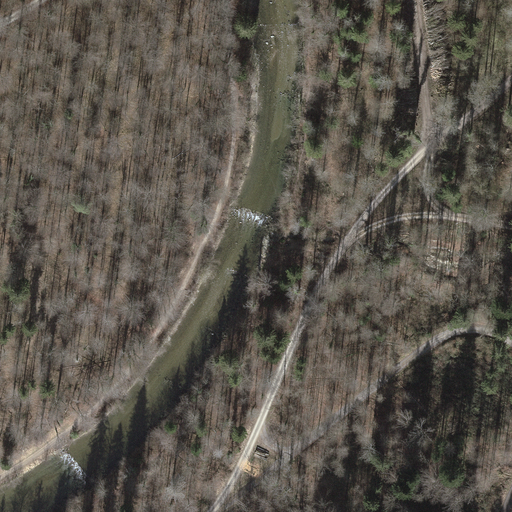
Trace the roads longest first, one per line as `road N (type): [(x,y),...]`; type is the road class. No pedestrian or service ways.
road 1 (track): [(511,78),(411,164),(344,245),(213,511)]
road 2 (track): [(511,341),(483,329),(444,334),(295,451),(273,447),(259,424)]
road 3 (track): [(416,0),(429,196),(451,216),(511,226)]
road 4 (track): [(155,336),(0,233)]
